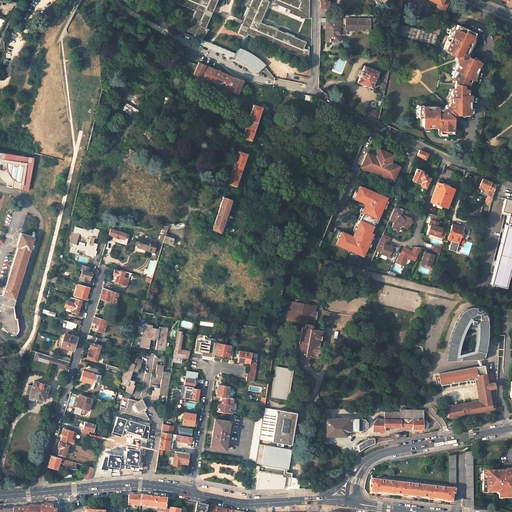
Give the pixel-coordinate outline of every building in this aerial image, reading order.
[(198,37),(201,38),(212,10),(215,0),(171,0),(171,2),(194,11),(192,18),(191,18),(187,27),(188,27),(187,31),(195,35),(194,36),(198,37)] [(300,17),(300,18),(309,18),(309,9),(310,1),(306,0),(244,0),(243,1),(247,6),(242,19),(243,20),(242,23),(238,32),(245,35),(246,32),(309,60),(309,50),(303,48),(306,42),(277,29),(277,28),(269,24),(268,26),(260,22),(268,4),(275,6),(275,4),(290,9),(288,13),(300,17)] [(449,0),(443,0),(441,5),(439,4),(437,7),(445,11),(445,10),(449,0)] [(374,3),(360,2),(360,12),(368,12),(368,11),(370,8),(371,6),(374,6),(374,3)] [(339,21),(326,21),(326,41),(339,41),(340,34),(346,34),(346,30),(346,18),(339,18),(339,21)] [(370,19),(346,18),(346,30),(370,31),(370,19)] [(440,27),(432,24),(429,31),(436,33),(437,34),(440,27)] [(398,35),(433,44),(436,35),(401,25),(398,35)] [(458,71),(454,79),(456,80),(454,89),(452,89),(452,98),(450,98),(450,105),(446,105),(445,107),(445,110),(438,110),(438,107),(418,107),(419,118),(421,118),(423,118),(424,126),(424,128),(438,128),(438,131),(440,131),(440,133),(447,133),(454,134),(453,118),(458,114),(463,114),(469,115),(470,115),(470,95),(468,95),(468,90),(464,89),(465,84),(469,85),(471,79),(473,80),(476,73),(481,63),(479,62),(473,60),(469,58),(468,55),(467,53),(474,38),(470,37),(471,33),(455,28),(455,29),(450,41),(447,40),(443,49),(450,52),(450,54),(456,57),(455,60),(456,62),(459,63),(455,70),(458,71)] [(450,33),(447,40),(450,41),(455,29),(452,30),(451,32),(450,33)] [(197,41),(235,55),(236,56),(237,52),(210,42),(201,38),(198,37),(197,41)] [(261,63),(254,56),(242,49),(242,47),(239,46),(237,52),(236,56),(235,55),(233,59),(243,64),(253,70),(254,71),(261,63)] [(206,65),(199,62),(197,66),(193,74),(200,77),(206,65)] [(234,77),(206,65),(200,77),(238,94),(243,80),(234,77)] [(379,71),(364,65),(362,71),(361,71),(359,76),(360,76),(357,82),(372,88),(379,71)] [(389,66),(383,65),(381,71),(383,72),(381,81),(382,82),(379,89),(384,91),(389,66)] [(126,102),(122,110),(135,117),(139,109),(126,102)] [(261,108),(252,105),(242,138),(251,142),(261,108)] [(380,113),(369,107),(367,115),(378,121),(379,116),(380,113)] [(226,145),(218,141),(214,149),(223,153),(226,145)] [(379,149),(376,156),(367,152),(361,167),(367,170),(372,172),(382,176),(387,178),(393,180),(393,181),(400,166),(391,162),(394,155),(388,152),(387,155),(383,154),(385,151),(379,149)] [(6,169),(6,170),(6,171),(7,173),(8,176),(10,178),(13,180),(12,188),(28,190),(33,158),(24,157),(24,155),(0,150),(0,169),(4,170),(4,168),(6,169)] [(428,154),(420,150),(417,155),(416,158),(418,159),(418,156),(423,158),(423,159),(425,160),(425,159),(426,159),(428,154)] [(246,155),(236,151),(227,180),(237,184),(246,155)] [(440,159),(434,157),(429,170),(435,172),(440,159)] [(423,171),(417,168),(412,180),(418,182),(421,183),(420,185),(417,192),(423,194),(426,188),(430,178),(425,176),(426,174),(425,173),(422,172),(423,171)] [(496,184),(482,178),(479,185),(488,189),(487,192),(489,193),(486,199),(485,202),(490,204),(491,201),(496,184)] [(454,189),(437,183),(430,201),(447,207),(451,196),(457,198),(459,189),(454,187),(454,189)] [(367,203),(364,208),(362,213),(364,213),(361,220),(374,226),(377,219),(378,220),(387,198),(361,186),(356,198),(367,203)] [(232,199),(223,197),(216,220),(213,229),(221,233),(227,214),(229,207),(232,199)] [(511,199),(505,198),(501,211),(511,213),(510,215),(508,215),(506,222),(508,223),(508,225),(505,224),(493,272),(490,284),(505,287),(511,260),(511,199)] [(395,206),(389,220),(394,222),(392,227),(398,232),(401,228),(401,227),(405,227),(407,228),(412,221),(408,218),(405,216),(403,219),(400,217),(403,209),(395,206)] [(430,224),(427,233),(445,238),(447,229),(437,225),(439,217),(432,214),(429,224),(430,224)] [(33,217),(26,215),(22,228),(28,230),(33,217)] [(337,244),(363,256),(373,234),(371,233),(374,226),(361,220),(356,231),(354,237),(342,232),(337,244)] [(457,225),(452,224),(447,239),(451,241),(448,249),(456,252),(459,243),(461,236),(462,235),(463,233),(462,232),(463,230),(456,228),(457,226),(457,225)] [(117,226),(111,225),(109,234),(113,236),(112,240),(126,245),(129,234),(117,231),(117,226)] [(91,229),(84,226),(83,229),(75,227),(73,233),(72,232),(71,237),(70,237),(71,241),(70,243),(74,244),(73,247),(72,247),(70,252),(76,253),(78,249),(86,252),(86,253),(95,256),(97,251),(96,250),(97,244),(93,243),(94,238),(96,238),(99,230),(94,228),(93,234),(90,233),(91,229)] [(2,294),(15,298),(34,237),(21,233),(17,245),(18,246),(4,290),(2,294)] [(380,253),(388,257),(390,252),(393,254),(395,249),(389,246),(387,245),(387,244),(390,237),(383,234),(376,250),(380,252),(380,253)] [(157,242),(141,237),(138,247),(153,252),(157,242)] [(421,262),(431,265),(431,266),(436,268),(442,246),(435,245),(434,245),(432,253),(429,253),(424,251),(421,262)] [(412,251),(404,248),(401,254),(398,262),(402,265),(404,261),(407,260),(410,259),(415,261),(420,247),(414,247),(412,251)] [(125,272),(114,269),(113,274),(116,275),(114,282),(121,284),(125,272)] [(92,272),(82,270),(79,279),(87,281),(88,279),(90,279),(90,277),(92,277),(93,274),(91,273),(92,272)] [(125,272),(121,284),(121,285),(126,287),(129,277),(130,278),(131,274),(125,271),(125,272)] [(90,287),(78,284),(77,288),(79,289),(77,297),(86,299),(90,287)] [(118,293),(103,288),(100,298),(109,301),(108,303),(115,305),(118,293)] [(2,294),(0,295),(0,323),(2,325),(1,326),(8,334),(11,335),(13,335),(14,335),(16,334),(18,332),(18,331),(18,328),(17,318),(15,318),(14,307),(13,306),(15,298),(2,294)] [(82,300),(76,298),(75,303),(66,301),(65,307),(70,308),(69,311),(72,312),(78,314),(82,300)] [(297,354),(317,358),(322,330),(314,329),(315,325),(314,325),(316,312),(317,312),(319,306),(288,300),(285,320),(302,323),(305,324),(304,327),(302,327),(297,354)] [(482,306),(478,304),(477,307),(481,308),(484,311),(486,314),(488,317),(488,319),(490,319),(490,317),(488,312),(486,309),(482,306)] [(466,324),(468,320),(469,317),(478,319),(479,325),(479,331),(478,336),(478,341),(477,346),(476,350),(471,351),(471,353),(456,357),(456,360),(476,359),(479,359),(488,358),(489,348),(486,348),(488,341),(488,335),(488,329),(488,325),(488,319),(488,317),(486,314),(484,311),(481,308),(477,307),(474,306),(470,306),(467,308),(463,310),(461,313),(458,318),(455,324),(464,328),(466,324)] [(53,313),(43,310),(42,313),(52,316),(59,318),(61,314),(53,312),(53,313)] [(107,320),(94,316),(92,322),(95,323),(93,330),(103,333),(107,320)] [(138,323),(130,320),(128,327),(135,330),(138,323)] [(75,323),(67,321),(65,327),(73,329),(75,323)] [(150,338),(157,340),(155,349),(164,351),(166,340),(168,328),(159,326),(159,329),(155,328),(152,327),(152,325),(144,324),(141,335),(140,347),(148,348),(150,338)] [(447,358),(446,361),(456,360),(456,357),(457,353),(457,349),(458,344),(459,340),(460,336),(462,332),(464,328),(455,324),(452,330),(451,332),(450,336),(449,339),(449,342),(448,348),(447,353),(447,358)] [(77,337),(65,333),(61,346),(73,350),(77,337)] [(103,339),(97,337),(95,342),(101,343),(104,345),(108,346),(110,340),(103,337),(103,339)] [(212,357),(215,341),(205,339),(204,342),(196,341),(195,351),(203,352),(202,355),(212,357)] [(101,345),(91,342),(90,347),(93,348),(91,354),(88,353),(86,358),(96,361),(101,346),(101,345)] [(222,344),(217,343),(215,354),(229,356),(230,345),(226,345),(226,343),(222,342),(222,344)] [(180,347),(175,346),(173,357),(188,359),(190,351),(186,350),(180,349),(180,347)] [(251,353),(239,350),(237,361),(249,363),(245,380),(253,381),(256,364),(258,354),(251,353)] [(64,355),(60,353),(58,358),(69,362),(71,358),(64,356),(64,355)] [(53,357),(50,364),(67,370),(69,362),(58,358),(53,357)] [(122,373),(119,383),(127,386),(125,392),(132,393),(135,385),(133,384),(134,381),(138,382),(138,381),(132,379),(132,381),(130,380),(131,379),(133,372),(133,370),(135,371),(134,373),(140,374),(141,373),(137,372),(138,368),(140,369),(143,360),(136,358),(135,363),(126,361),(124,369),(122,373)] [(124,369),(107,364),(106,369),(122,373),(124,369)] [(167,394),(169,382),(171,372),(162,371),(163,365),(156,364),(155,373),(156,373),(156,377),(153,377),(152,378),(159,379),(159,377),(161,378),(160,380),(160,386),(159,387),(158,387),(158,386),(151,385),(151,386),(154,386),(154,390),(152,390),(151,399),(158,401),(159,394),(167,396),(167,394)] [(479,366),(439,374),(440,383),(477,376),(481,402),(447,408),(449,417),(463,414),(462,411),(465,410),(466,413),(470,413),(492,409),(490,398),(486,373),(486,371),(485,367),(484,365),(482,366),(479,366)] [(287,400),(291,373),(283,372),(284,367),(276,366),(271,397),(287,400)] [(102,376),(83,370),(80,380),(95,384),(96,382),(99,383),(102,376)] [(197,382),(198,372),(189,371),(186,370),(186,374),(184,385),(194,386),(195,381),(197,382)] [(492,372),(486,373),(490,398),(494,398),(495,388),(492,372)] [(49,385),(34,381),(32,386),(30,385),(28,390),(31,391),(29,396),(30,396),(30,397),(31,398),(33,399),(34,398),(34,397),(38,398),(44,400),(49,385)] [(197,400),(199,389),(193,388),(193,386),(182,385),(180,397),(197,400)] [(229,386),(218,385),(216,396),(220,396),(227,397),(232,398),(233,391),(228,390),(229,386)] [(92,399),(79,395),(75,406),(76,406),(74,413),(83,415),(85,409),(89,410),(92,399)] [(227,397),(220,396),(218,411),(235,414),(237,405),(231,404),(232,398),(227,397)] [(125,413),(147,420),(147,419),(148,419),(148,418),(146,414),(145,413),(146,411),(144,409),(146,408),(145,406),(146,405),(142,399),(138,401),(129,399),(128,402),(129,402),(127,408),(126,407),(125,413)] [(277,409),(264,407),(262,418),(262,419),(259,439),(272,441),(277,409)] [(296,413),(277,409),(272,441),(291,444),(296,413)] [(423,409),(400,409),(400,411),(384,411),(384,419),(376,419),(373,423),(373,431),(384,431),(384,427),(412,427),(412,429),(423,429),(423,428),(426,428),(428,426),(428,422),(426,420),(423,420),(423,409)] [(195,414),(184,412),(182,423),(193,425),(195,414)] [(150,427),(117,417),(112,434),(121,437),(123,431),(127,432),(126,433),(148,440),(150,427)] [(255,418),(248,462),(255,463),(257,453),(258,447),(259,439),(262,419),(255,418)] [(358,418),(326,418),(326,436),(350,436),(350,431),(358,431),(362,431),(365,429),(367,426),(367,422),(365,420),(362,418),(358,418)] [(230,421),(215,419),(210,447),(225,450),(230,421)] [(95,424),(85,421),(83,428),(89,430),(93,431),(95,424)] [(182,423),(180,423),(178,434),(191,436),(192,429),(189,428),(189,426),(186,426),(187,424),(182,423)] [(173,426),(163,424),(161,432),(172,433),(173,426)] [(73,431),(63,428),(62,434),(63,435),(61,440),(69,443),(72,444),(73,441),(70,440),(72,434),(75,435),(76,432),(73,431)] [(172,433),(161,432),(159,448),(162,449),(174,451),(174,449),(171,448),(172,438),(176,439),(175,440),(190,442),(191,437),(176,434),(172,433)] [(399,438),(405,438),(405,434),(400,435),(398,434),(397,434),(396,435),(394,434),(391,435),(392,438),(374,439),(374,438),(368,438),(362,442),(362,443),(358,446),(359,453),(360,452),(361,451),(362,450),(363,450),(364,449),(365,448),(366,448),(367,447),(368,447),(369,447),(370,446),(371,446),(372,445),(373,445),(374,445),(375,444),(376,444),(377,444),(378,443),(379,443),(381,443),(382,443),(383,442),(393,440),(397,439),(399,438)] [(68,444),(59,441),(58,447),(60,448),(57,457),(61,458),(64,459),(68,444)] [(290,449),(265,445),(262,464),(284,468),(287,468),(290,449)] [(142,450),(128,447),(127,457),(109,455),(108,457),(105,457),(101,470),(120,473),(121,466),(125,466),(124,469),(139,471),(142,450)] [(189,453),(175,451),(172,465),(179,466),(180,462),(187,464),(189,453)] [(57,457),(51,455),(48,466),(57,469),(61,458),(57,457)] [(93,468),(87,466),(83,479),(90,479),(93,468)] [(511,470),(505,470),(505,473),(499,473),(481,473),(482,480),(483,480),(483,483),(482,483),(482,491),(491,491),(491,493),(495,493),(498,495),(498,498),(511,498),(511,497),(511,496),(511,470)] [(298,488),(300,479),(282,477),(282,475),(259,471),(258,479),(257,479),(255,489),(298,488)] [(382,481),(370,480),(370,484),(371,485),(370,493),(375,493),(376,492),(381,493),(398,495),(399,483),(390,482),(390,481),(388,481),(388,482),(384,482),(384,481),(382,480),(382,481)] [(408,484),(399,483),(398,495),(416,497),(424,498),(425,486),(416,485),(416,484),(414,484),(414,485),(410,485),(410,484),(408,484)] [(434,488),(425,486),(424,498),(441,500),(446,501),(446,502),(451,502),(452,494),(454,494),(454,490),(449,489),(442,488),(442,487),(440,487),(440,488),(437,488),(437,487),(434,487),(434,488)] [(133,495),(128,495),(127,505),(140,506),(141,496),(133,495)] [(147,496),(141,496),(140,506),(153,508),(157,508),(156,511),(165,511),(166,499),(160,498),(147,496)] [(466,500),(462,499),(461,507),(473,508),(473,500),(466,500)]
